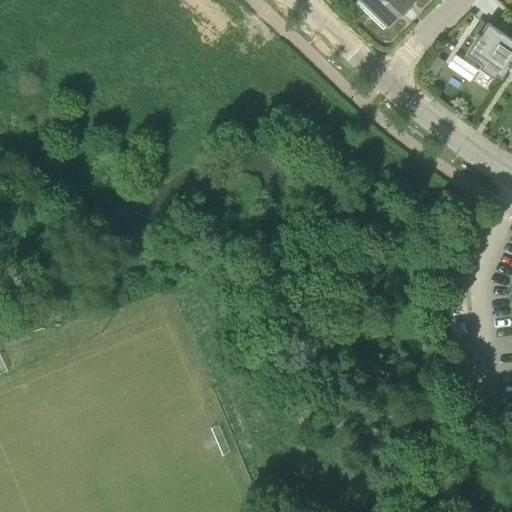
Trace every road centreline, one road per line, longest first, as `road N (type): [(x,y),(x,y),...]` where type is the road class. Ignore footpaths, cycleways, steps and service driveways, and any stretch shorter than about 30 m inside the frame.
road 1 (unclassified): [(511,488),(491,427),(477,294),(481,265),(511,201)]
road 2 (tertiary): [(511,174),(384,77)]
